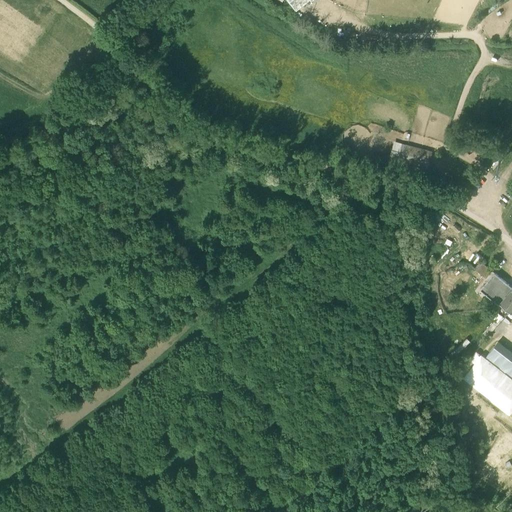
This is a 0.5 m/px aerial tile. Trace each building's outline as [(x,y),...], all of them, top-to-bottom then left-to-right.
[(392,150),(389,163),(427,173),(433,153),(406,146),(404,153),(392,150)] [(475,270),(485,278),(492,270),(481,262),(475,270)] [(511,286),(496,273),(482,290),(499,306),(502,303),(511,311),(511,309),(511,286)] [(486,357),(511,377),(511,351),(499,341),(486,357)] [(511,414),(511,377),(486,357),(481,353),(463,377),(511,415),(511,414)]
